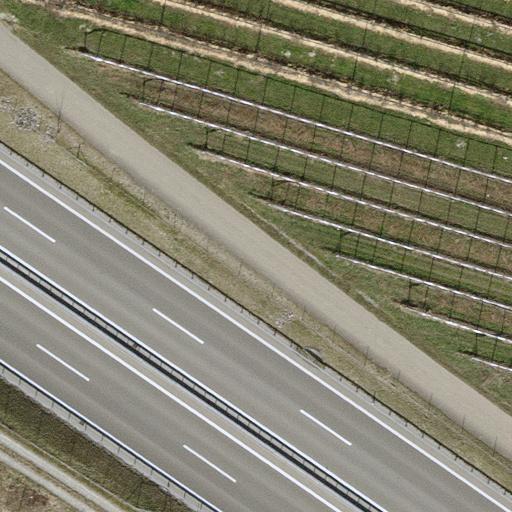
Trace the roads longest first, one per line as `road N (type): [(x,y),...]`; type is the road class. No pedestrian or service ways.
road 1 (track): [(511,437),(135,153),(0,40)]
road 2 (trunk): [(451,511),(0,201)]
road 3 (trunk): [(0,317),(282,511)]
road 4 (track): [(101,511),(0,444)]
